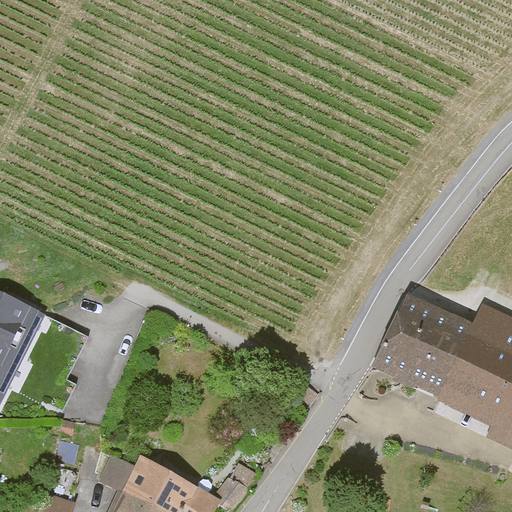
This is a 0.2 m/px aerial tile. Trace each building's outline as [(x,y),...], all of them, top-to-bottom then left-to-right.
[(0,393),(37,313),(0,295),(0,393)] [(476,333),(415,305),(377,387),(511,448),(511,320),(487,309),(476,333)] [(222,511),(226,506),(147,458),(140,470),(113,458),(99,485),(132,501),(125,511),(222,511)] [(244,463),(216,496),(234,511),(239,511),(265,481),(244,463)] [(71,511),(74,505),(46,493),(38,511),(71,511)]
